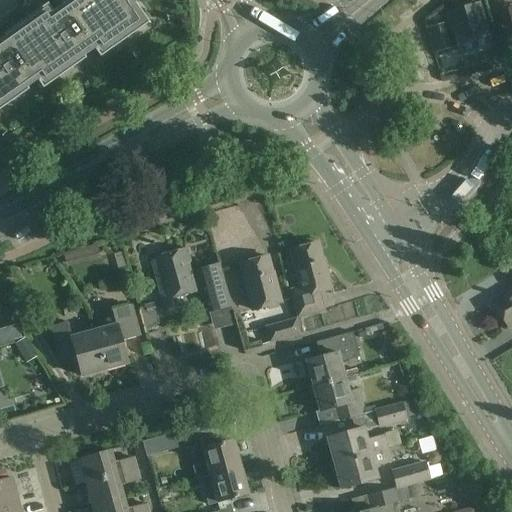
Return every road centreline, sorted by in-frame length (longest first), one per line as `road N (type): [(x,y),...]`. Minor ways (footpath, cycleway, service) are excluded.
road 1 (residential): [(289,511),(263,416),(247,389),(222,385),(35,431)]
road 2 (secondary): [(0,209),(227,91)]
road 3 (unclassified): [(377,254),(484,425),(511,456)]
road 4 (unclassified): [(511,438),(402,239)]
road 5 (unclassified): [(385,215),(311,102)]
road 6 (unclassified): [(289,118),(362,230)]
road 7 (residential): [(402,239),(450,204),(481,165),(486,142)]
road 8 (residential): [(486,142),(385,215)]
